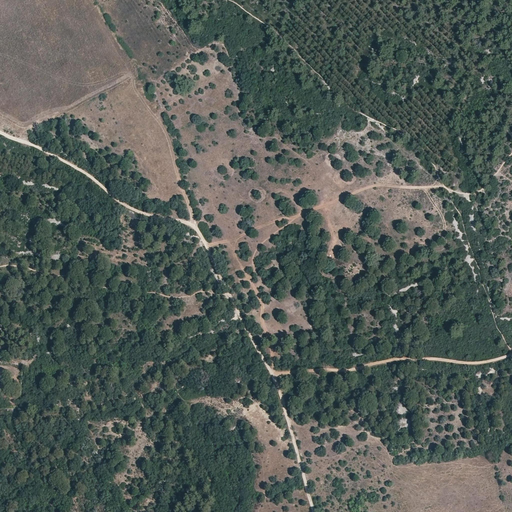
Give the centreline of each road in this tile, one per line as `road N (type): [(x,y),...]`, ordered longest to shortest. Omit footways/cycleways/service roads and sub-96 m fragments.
road 1 (track): [(511,153),(473,194),(374,186),(243,234),(232,250),(262,306),(272,376),(412,357),(473,363),(511,354)]
road 2 (track): [(314,511),(282,398),(199,231)]
road 3 (track): [(199,231),(161,121),(91,0)]
road 4 (track): [(199,231),(130,209),(88,174),(0,133)]
